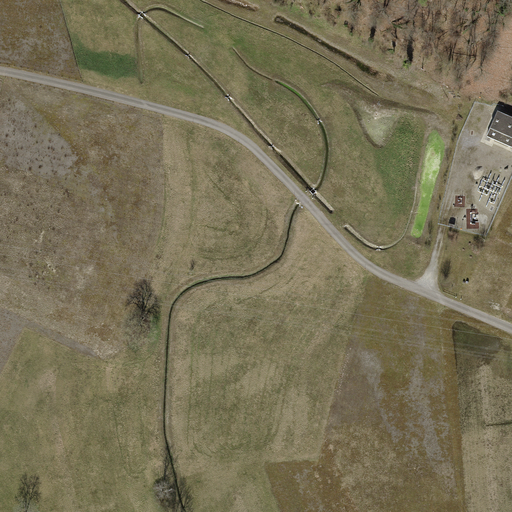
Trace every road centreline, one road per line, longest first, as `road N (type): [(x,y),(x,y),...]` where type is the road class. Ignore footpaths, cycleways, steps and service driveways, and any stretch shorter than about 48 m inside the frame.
road 1 (unclassified): [(0,69),(227,130),(369,267),(511,328)]
road 2 (track): [(425,291),(465,139)]
